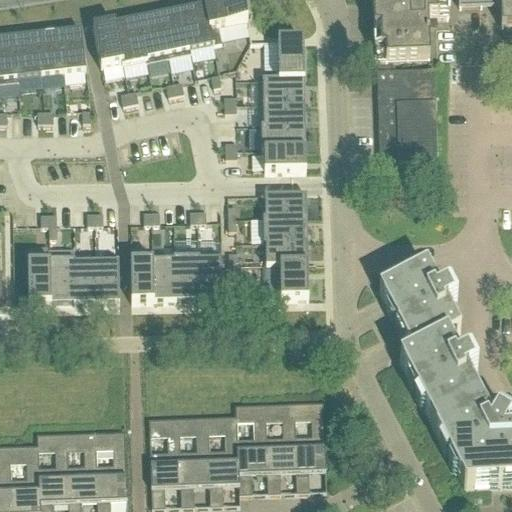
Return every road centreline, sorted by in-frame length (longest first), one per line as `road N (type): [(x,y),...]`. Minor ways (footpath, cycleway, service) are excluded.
road 1 (residential): [(0,352),(342,340)]
road 2 (residential): [(15,151),(88,150),(128,131),(189,119),(211,195)]
road 3 (residential): [(211,195),(38,199),(25,189),(15,151)]
road 4 (unclassified): [(340,190),(335,0)]
road 5 (unclassified): [(342,340),(340,190)]
road 6 (unclassified): [(409,470),(342,340)]
road 7 (residential): [(340,190),(211,195)]
